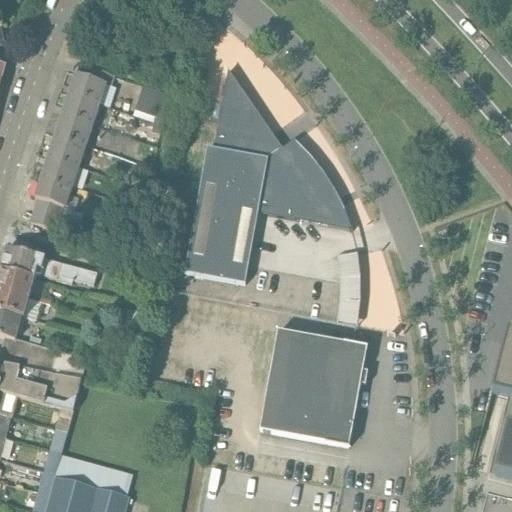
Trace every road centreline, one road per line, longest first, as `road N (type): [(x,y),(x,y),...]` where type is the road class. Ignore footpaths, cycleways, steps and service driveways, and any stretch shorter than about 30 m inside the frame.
road 1 (residential): [(238,0),(328,90),(402,216),(443,371),(443,511)]
road 2 (residential): [(0,199),(69,0)]
road 3 (secondary): [(386,0),(511,137)]
